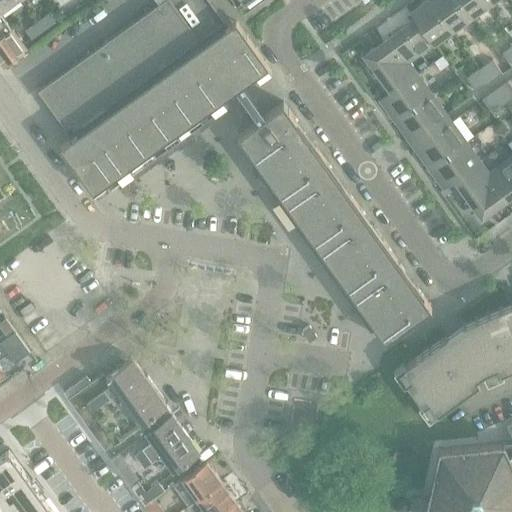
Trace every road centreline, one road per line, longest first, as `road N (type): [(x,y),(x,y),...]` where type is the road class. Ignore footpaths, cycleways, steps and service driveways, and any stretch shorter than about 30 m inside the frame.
road 1 (residential): [(311,0),(278,23),(273,40),(444,277),(460,280),(511,246)]
road 2 (residential): [(284,511),(240,450),(270,254),(165,237)]
road 3 (residential): [(0,410),(156,307),(165,237)]
road 4 (residential): [(165,237),(84,222),(0,99)]
